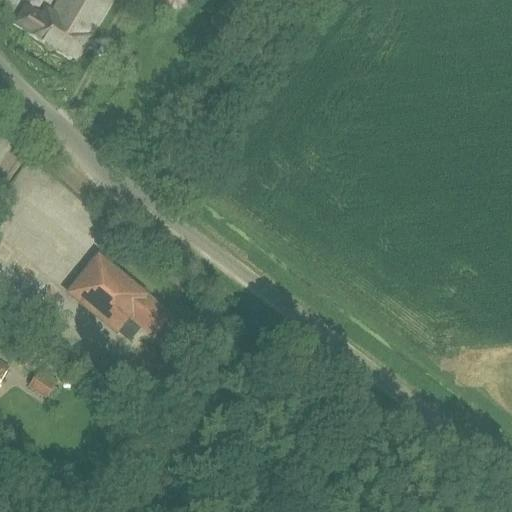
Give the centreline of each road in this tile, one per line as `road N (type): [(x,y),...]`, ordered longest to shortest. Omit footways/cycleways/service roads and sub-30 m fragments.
road 1 (unclassified): [(511,478),(147,204)]
road 2 (unclassified): [(147,204),(288,0)]
road 3 (unclassified): [(147,204),(29,99)]
